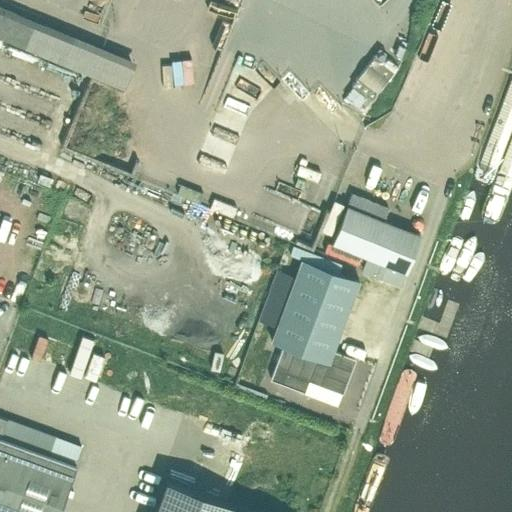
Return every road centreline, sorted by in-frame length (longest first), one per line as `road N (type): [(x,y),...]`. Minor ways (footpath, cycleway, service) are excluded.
road 1 (unknown): [(255,29),(354,38),(389,22),(399,0)]
road 2 (unclassified): [(423,141),(483,0)]
